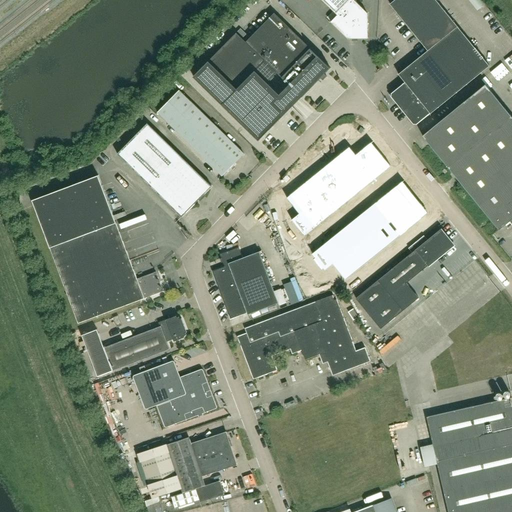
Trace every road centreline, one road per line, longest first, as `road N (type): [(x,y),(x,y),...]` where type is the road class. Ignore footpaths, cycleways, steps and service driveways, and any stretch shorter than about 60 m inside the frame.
road 1 (unclassified): [(283,511),(188,262),(289,154)]
road 2 (unclassified): [(511,282),(360,105),(340,105),(289,154)]
road 3 (unknown): [(188,262),(115,158),(122,130),(146,119),(238,205)]
road 4 (unknown): [(348,86),(275,8),(263,8),(245,29)]
road 5 (unknown): [(269,174),(183,88),(165,103)]
road 6 (unknown): [(511,386),(417,410),(420,441)]
